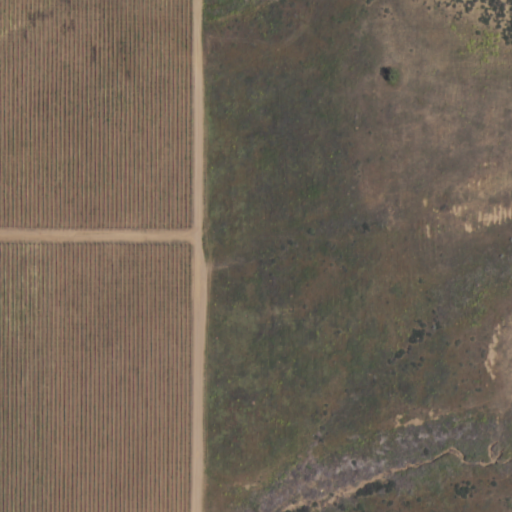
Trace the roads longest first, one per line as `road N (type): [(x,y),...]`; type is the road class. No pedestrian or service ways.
road 1 (track): [(196,0),(194,511)]
road 2 (residential): [(195,235),(0,232)]
